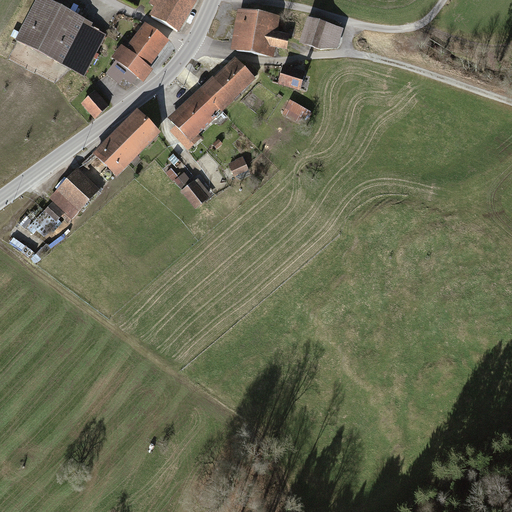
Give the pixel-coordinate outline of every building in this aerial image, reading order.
[(94,26),(43,0),(36,0),(15,43),(86,79),(107,37),(93,29),(94,26)] [(198,0),(153,0),(151,4),(156,7),(151,15),(179,32),(198,0)] [(282,16),(237,9),(231,52),(275,58),(276,50),(287,52),(289,35),(279,33),(282,16)] [(169,43),(144,25),(141,30),(123,17),(115,28),(133,41),(126,50),(121,46),(113,57),(118,60),(107,74),(121,85),(124,80),(138,90),(152,71),(149,69),(169,43)] [(344,30),(307,18),(298,45),(321,52),(338,50),(344,30)] [(234,60),(216,77),(237,100),(256,82),(234,60)] [(306,74),(285,66),(278,86),(299,93),(306,74)] [(223,113),(237,100),(216,77),(202,91),(223,113)] [(199,136),(223,113),(202,91),(171,119),(178,127),(172,133),(190,152),(203,140),(199,136)] [(96,93),(82,107),(97,122),(111,109),(96,93)] [(310,113),(290,102),(282,116),(302,127),(310,113)] [(138,110),(93,155),(118,180),(163,134),(138,110)] [(224,146),(220,142),(214,147),(218,151),(224,146)] [(174,158),(170,162),(177,169),(181,166),(174,158)] [(244,160),(230,168),(236,180),(251,172),(244,160)] [(100,191),(77,170),(50,200),(55,204),(46,214),(57,224),(66,215),(73,221),(100,191)] [(167,177),(174,185),(180,181),(172,172),(167,177)] [(195,184),(182,195),(196,213),(209,203),(195,184)]
